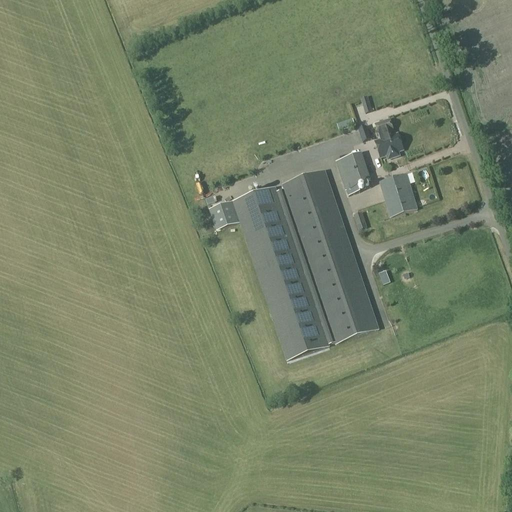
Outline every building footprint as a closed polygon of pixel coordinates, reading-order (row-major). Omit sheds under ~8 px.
[(361,100),(364,110),(370,108),(367,98),(361,100)] [(339,133),(355,127),(352,120),(337,125),(339,133)] [(384,139),(392,136),(391,133),(393,132),(390,120),(375,125),(379,137),(382,136),(384,139)] [(371,141),(366,127),(358,130),(362,144),(371,141)] [(392,158),(399,156),(398,153),(401,152),(403,152),(398,135),(392,136),(384,139),(375,142),(380,159),(388,157),(392,158)] [(371,183),(361,154),(336,163),(345,192),(347,191),(349,197),(355,194),(354,189),(371,183)] [(415,160),(402,163),(405,174),(418,171),(415,160)] [(282,186),(284,190),(336,343),(336,345),(379,331),(325,172),(282,186)] [(407,175),(379,184),(390,220),(418,211),(407,175)] [(276,193),(275,189),(209,211),(216,232),(240,224),(286,362),(329,347),(328,346),(336,343),(284,190),(276,193)] [(357,227),(365,224),(362,214),(353,217),(357,227)]
